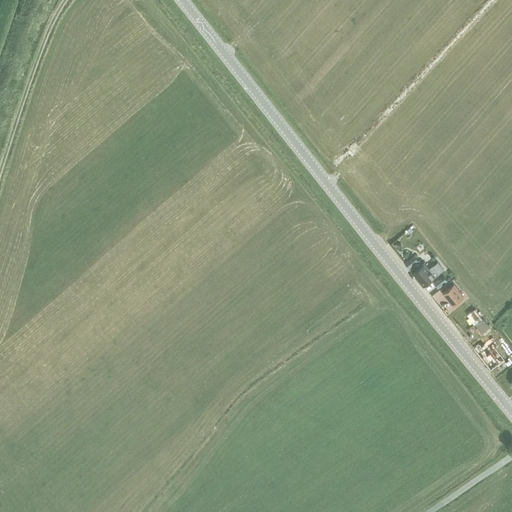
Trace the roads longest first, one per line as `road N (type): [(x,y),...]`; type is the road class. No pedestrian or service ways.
road 1 (secondary): [(511,412),(181,0)]
road 2 (track): [(64,0),(0,169)]
